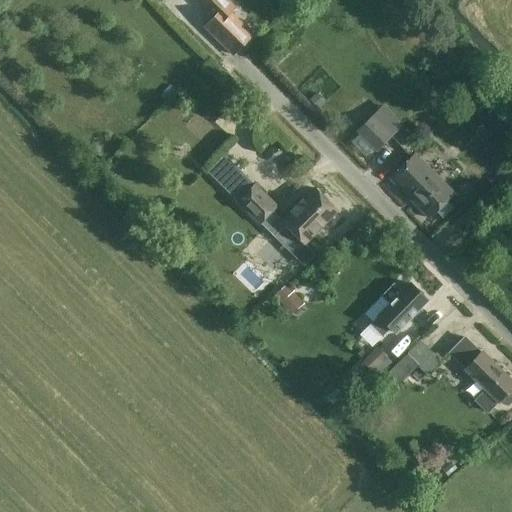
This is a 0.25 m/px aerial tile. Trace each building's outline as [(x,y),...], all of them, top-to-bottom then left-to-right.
[(232,55),(235,51),(253,34),(232,13),(236,9),(227,0),(195,0),(213,18),(204,27),(232,55)] [(233,113),(245,100),(230,86),(218,98),(233,113)] [(318,108),(324,102),(316,94),(309,100),(318,108)] [(375,152),(392,136),(403,125),(383,104),(372,116),(355,132),(375,152)] [(442,217),(451,208),(445,202),(453,194),(413,153),(388,178),(429,219),(436,211),(442,217)] [(255,183),(235,202),(259,226),(261,224),(273,236),(285,225),(304,244),(336,211),(313,189),(282,220),(273,212),(278,206),(255,183)] [(410,284),(401,293),(392,284),(380,296),(389,305),(378,316),(369,325),(382,337),(390,329),(394,334),(427,301),(410,284)] [(465,369),(485,388),(473,401),(486,414),(498,401),(502,405),(508,406),(511,400),(511,393),(509,390),(511,387),(511,383),(480,353),(464,337),(449,353),(465,369)] [(374,376),(391,363),(375,348),(350,375),(351,376),(344,384),(352,391),(360,383),(361,384),(371,373),(374,376)] [(407,353),(386,374),(397,385),(418,365),(407,353)]
